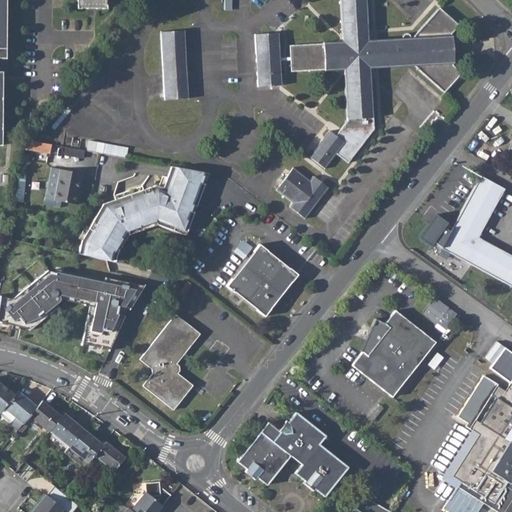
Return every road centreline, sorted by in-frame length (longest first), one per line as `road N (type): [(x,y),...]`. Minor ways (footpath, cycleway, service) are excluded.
road 1 (residential): [(205,450),(373,239)]
road 2 (residential): [(373,239),(511,67)]
road 3 (residential): [(180,455),(80,388),(0,356)]
road 4 (residential): [(373,239),(511,337)]
